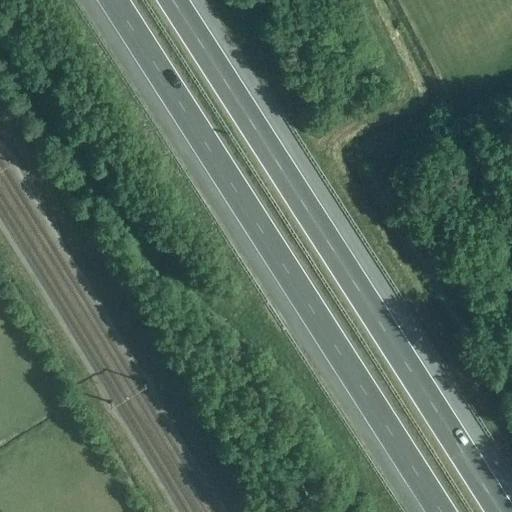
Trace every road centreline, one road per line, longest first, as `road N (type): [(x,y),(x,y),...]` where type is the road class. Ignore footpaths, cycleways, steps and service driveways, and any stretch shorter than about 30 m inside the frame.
road 1 (motorway): [(511,511),(186,0)]
road 2 (motorway): [(117,0),(440,511)]
